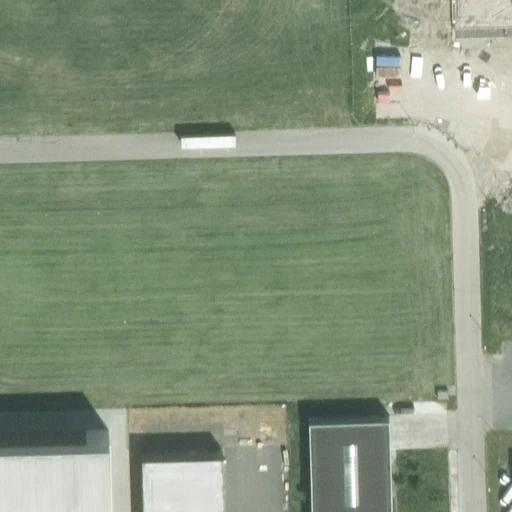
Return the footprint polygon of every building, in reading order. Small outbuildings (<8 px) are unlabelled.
[(511,0),(439,0),(440,14),(511,12),(511,0)] [(447,398),(447,390),(443,391),(437,390),(437,399),(443,398),(447,398)] [(375,407),(414,408),(415,398),(375,397),(375,407)] [(390,511),(388,415),(308,418),(310,511),(390,511)] [(0,511),(110,511),(108,431),(0,433),(0,511)] [(223,511),(222,451),(141,453),(142,511),(223,511)]
